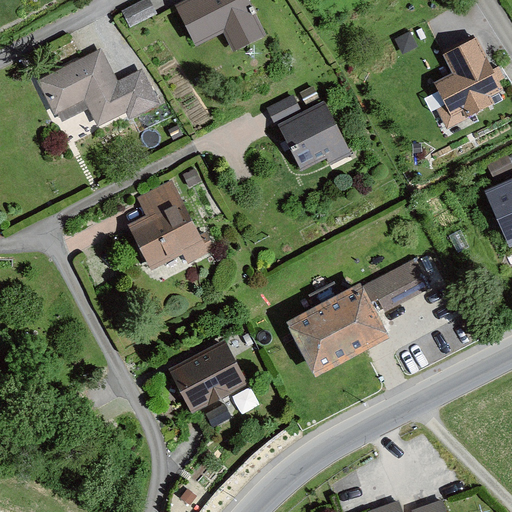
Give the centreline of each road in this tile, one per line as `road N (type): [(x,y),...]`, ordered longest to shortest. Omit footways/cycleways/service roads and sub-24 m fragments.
road 1 (residential): [(147,511),(158,480),(156,442),(47,230)]
road 2 (tertiary): [(251,511),(313,458),(511,354)]
